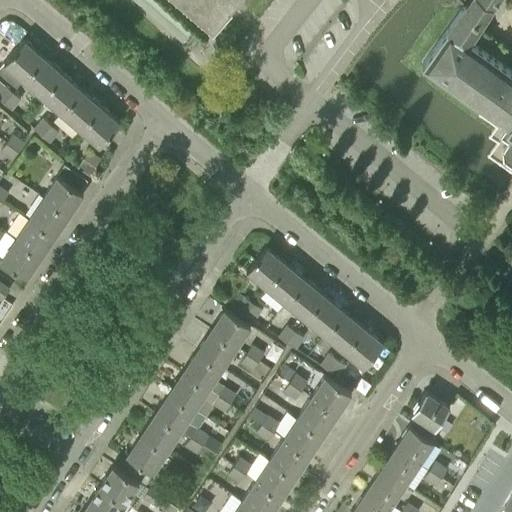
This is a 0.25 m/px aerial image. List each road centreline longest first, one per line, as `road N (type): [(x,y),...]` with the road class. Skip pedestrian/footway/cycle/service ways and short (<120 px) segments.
road 1 (residential): [(72,451),(241,197)]
road 2 (residential): [(157,119),(0,360)]
road 3 (residential): [(424,337),(241,197)]
road 4 (residential): [(307,511),(424,337)]
road 5 (residential): [(157,119),(25,0)]
